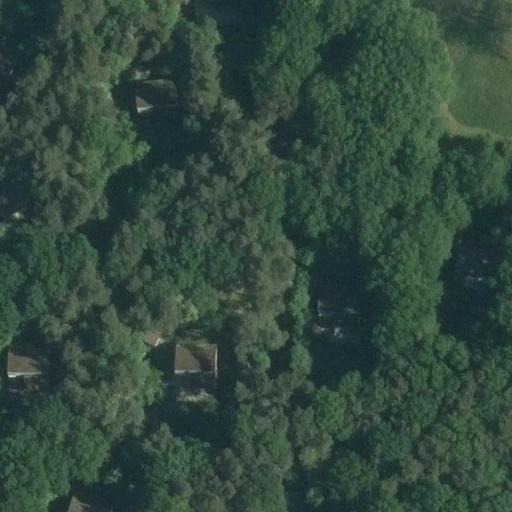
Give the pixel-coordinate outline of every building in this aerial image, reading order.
[(214,0),(215,10),(239,9),(238,0),(214,0)] [(0,92),(3,94),(19,57),(0,48),(0,92)] [(138,58),(122,60),(123,71),(139,69),(138,58)] [(155,127),(179,125),(175,85),(135,89),(138,117),(154,115),(155,127)] [(374,127),(391,129),(393,115),(376,113),(374,127)] [(0,219),(28,212),(21,188),(0,194),(0,219)] [(491,281),(496,257),(459,250),(453,283),(463,285),(464,276),(491,281)] [(358,333),(359,292),(320,291),(319,319),(335,320),(334,332),(358,333)] [(159,334),(148,331),(144,347),(155,350),(159,334)] [(216,392),(216,352),(176,351),(176,379),(192,379),(192,391),(216,392)] [(48,393),(49,353),(9,352),(9,381),(25,381),(24,393),(48,393)] [(112,511),(114,507),(75,496),(70,511),(112,511)]
